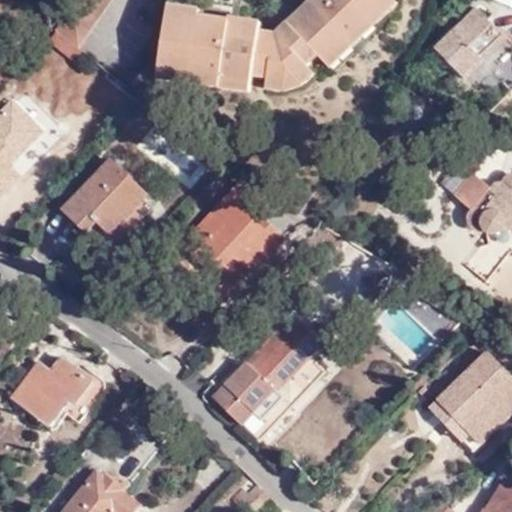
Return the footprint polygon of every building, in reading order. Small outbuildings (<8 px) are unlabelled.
[(74,0),(54,30),(60,32),(80,48),(113,0),(74,0)] [(262,87),(276,89),(295,83),(299,81),(307,74),(304,70),(315,60),(320,64),(329,55),(341,44),(351,35),(364,22),(378,8),(386,0),(302,0),(300,2),(308,10),(278,39),(263,36),(265,28),(234,20),(236,15),(204,7),(203,14),(170,6),(155,68),(167,70),(183,74),(197,78),(214,82),(226,84),(245,89),(248,81),(262,84),(262,87)] [(386,0),(378,8),(386,16),(395,7),(388,0),(386,0)] [(386,16),(378,8),(364,22),(371,30),(386,16)] [(471,27),(484,15),(478,8),(465,20),(471,27)] [(511,35),(507,29),(501,34),(484,15),(471,27),(465,20),(434,48),(465,82),(485,64),(511,91),(511,90),(511,35)] [(371,30),(364,22),(351,35),(359,43),(371,30)] [(80,48),(60,32),(48,45),(68,62),(80,48)] [(359,43),(351,35),(341,44),(349,52),(359,43)] [(349,52),(341,44),(329,55),(337,63),(349,52)] [(337,63),(329,55),(320,64),(328,72),(337,63)] [(167,70),(155,68),(153,78),(165,81),(167,70)] [(181,84),(183,74),(167,70),(165,81),(181,84)] [(194,87),(197,78),(183,74),(181,84),(194,87)] [(295,83),(300,90),(302,89),(312,79),(307,74),(299,81),(295,83)] [(211,91),(214,82),(197,78),(194,87),(211,91)] [(223,94),(226,84),(214,82),(211,91),(223,94)] [(300,90),(295,83),(276,89),(278,98),(300,90)] [(226,84),(223,94),(243,99),(245,89),(226,84)] [(278,98),(276,89),(262,87),(260,94),(278,98)] [(124,93),(114,105),(122,112),(133,101),(124,93)] [(95,107),(73,126),(86,140),(107,121),(95,107)] [(48,136),(19,111),(8,122),(37,148),(48,136)] [(0,181),(7,187),(40,151),(37,148),(8,122),(6,121),(0,127),(0,181)] [(15,195),(49,159),(40,151),(7,187),(15,195)] [(114,236),(148,202),(152,197),(116,162),(68,213),(82,226),(92,216),(114,236)] [(289,237),(252,202),(258,196),(243,183),(185,247),(217,275),(223,269),(244,288),(289,237)] [(508,192),(502,193),(500,197),(506,201),(493,223),(496,225),(490,234),(498,237),(499,237),(502,236),(505,234),(507,232),(511,231),(511,185),(511,186),(508,192)] [(92,216),(82,226),(114,256),(157,211),(148,202),(114,236),(92,216)] [(286,271),(270,294),(284,303),(300,280),(286,271)] [(244,426),(258,413),(278,391),(283,391),(326,346),(303,323),(290,337),(291,339),(267,364),(259,356),(217,400),(244,426)] [(511,371),(498,355),(445,400),(486,449),(511,425),(511,371)] [(74,366),(66,360),(55,376),(58,378),(53,384),(58,388),(74,366)] [(53,384),(58,378),(55,376),(43,366),(16,402),(55,429),(66,414),(84,426),(108,391),(96,382),(100,376),(89,367),(84,374),(74,366),(58,388),(53,384)] [(258,413),(244,426),(263,444),(276,430),(258,413)] [(140,511),(144,508),(126,494),(129,491),(109,476),(107,480),(100,474),(70,511),(140,511)] [(260,510),(274,496),(256,479),(248,487),(243,482),(232,494),(237,500),(245,507),(250,501),(260,510)] [(511,511),(511,485),(493,511),(511,511)] [(453,511),(445,503),(436,511),(453,511)]
